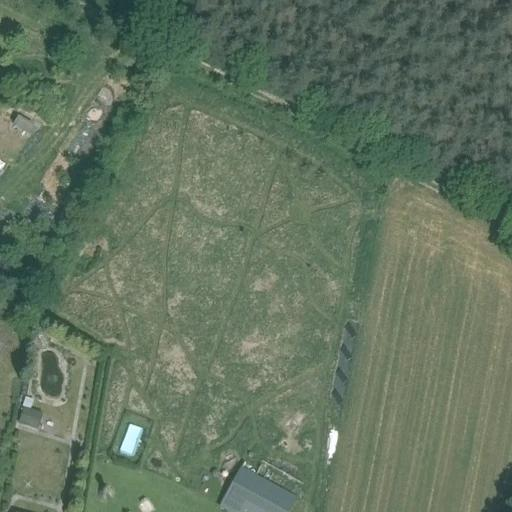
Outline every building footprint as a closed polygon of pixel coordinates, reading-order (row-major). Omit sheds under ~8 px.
[(51,212),(68,211),(66,191),(49,193),(51,212)] [(35,404),(24,402),(22,410),(33,412),(35,404)] [(24,414),(18,431),(37,436),(42,419),(24,414)] [(131,426),(121,453),(135,457),(144,431),(131,426)] [(289,511),(295,502),(241,473),(221,509),(226,511),(245,511),(246,511),(247,511),(289,511)]
